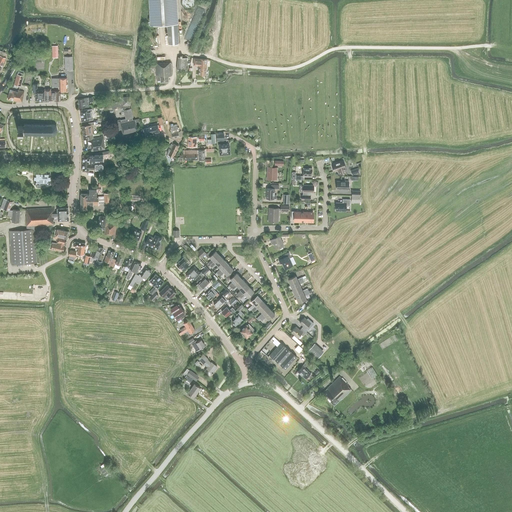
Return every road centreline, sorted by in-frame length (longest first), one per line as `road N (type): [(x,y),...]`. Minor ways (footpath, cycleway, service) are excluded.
road 1 (track): [(172,51),(284,70),(343,47),(502,45)]
road 2 (unclassified): [(160,268),(77,225),(68,107),(0,105)]
road 3 (tertiary): [(405,511),(283,395),(246,384)]
road 4 (tertiary): [(125,511),(214,405),(246,384)]
road 5 (residential): [(241,365),(287,316),(253,240)]
road 6 (residential): [(318,161),(327,185),(323,226),(253,230)]
road 7 (unclassified): [(241,365),(160,268)]
